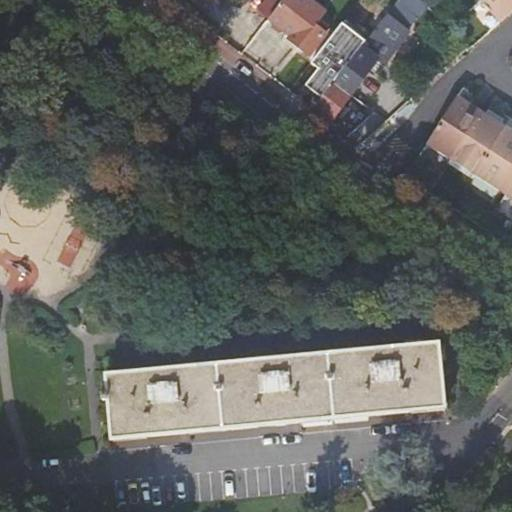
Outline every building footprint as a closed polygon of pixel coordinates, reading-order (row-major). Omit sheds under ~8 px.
[(193,0),(204,9),(211,0),(193,0)] [(314,8),(304,0),(282,0),(268,19),(290,37),(290,39),(308,54),(321,39),(312,31),(316,25),(307,17),(314,8)] [(424,0),(404,0),(417,16),(429,7),(424,0)] [(511,0),(484,0),(502,20),(511,10),(511,0)] [(313,107),(330,119),(349,96),(347,95),(373,63),(376,66),(401,34),(388,13),(373,32),(361,47),(347,64),(320,98),(313,107)] [(349,37),(361,47),(373,32),(360,22),(349,37)] [(303,85),(320,98),(347,64),(331,51),(303,85)] [(463,94),(460,98),(468,103),(469,104),(471,100),(463,94)] [(444,155),(446,163),(479,111),(469,104),(468,103),(460,98),(455,95),(422,147),(429,146),(444,155)] [(365,112),(352,101),(336,118),(349,130),(365,112)] [(479,111),(446,163),(453,161),(467,170),(470,179),(503,126),(498,123),(492,119),(489,117),(479,111)] [(492,113),(489,117),(492,119),(498,123),(501,118),(492,113)] [(503,126),(470,179),(477,176),(492,186),(494,194),(497,189),(511,164),(511,131),(507,129),(503,126)] [(453,161),(446,163),(470,179),(467,170),(453,161)] [(511,164),(497,189),(504,193),(511,180),(511,164)] [(511,180),(504,193),(501,198),(508,196),(511,198),(511,180)] [(424,347),(90,376),(91,396),(87,397),(87,403),(92,403),(95,439),(98,439),(98,436),(129,434),(130,440),(174,436),(173,429),(240,423),(241,429),(284,425),(284,419),(352,413),(352,419),(395,415),(395,408),(428,406),(428,408),(429,408),(424,347)] [(25,511),(25,502),(5,504),(5,511),(25,511)]
